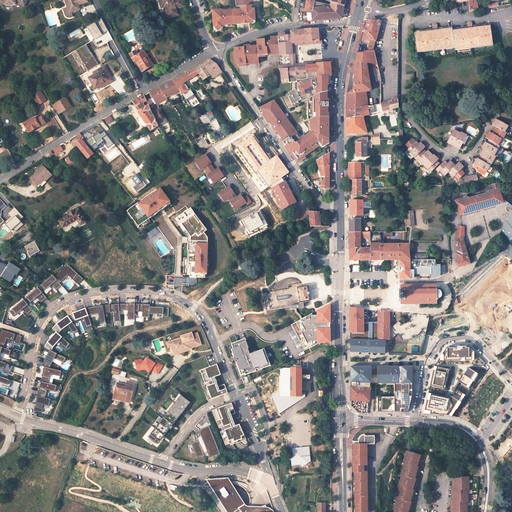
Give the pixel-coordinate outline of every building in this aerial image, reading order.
[(65,0),(68,9),(64,10),(66,17),(67,18),(68,18),(68,19),(69,19),(70,19),(74,17),(73,12),(81,9),(80,6),(88,3),(87,0),(65,0)] [(183,4),(181,0),(179,0),(174,2),(173,0),(158,0),(162,10),(165,9),(167,13),(183,4)] [(470,11),(478,10),(476,0),(468,0),(469,1),(470,11)] [(307,1),(305,12),(313,13),(314,3),(307,1)] [(330,6),(322,4),(314,3),(313,13),(312,14),(314,22),(341,19),(344,7),(331,3),(331,4),(330,6)] [(183,4),(167,13),(168,13),(170,18),(179,15),(177,8),(184,6),(183,4)] [(212,10),(213,26),(214,26),(215,28),(222,27),(222,24),(252,22),(251,20),(253,18),(254,18),(253,8),(251,8),(250,5),(240,6),(240,9),(221,11),(220,9),(212,10)] [(98,22),(104,34),(109,31),(103,19),(98,22)] [(372,51),(374,42),(375,42),(380,23),(376,19),(368,20),(366,23),(361,40),(364,41),(363,47),(358,46),(356,53),(372,51)] [(98,23),(90,27),(95,40),(104,36),(98,23)] [(414,32),(416,51),(454,46),(454,49),(493,43),(490,24),(472,26),(472,23),(466,24),(466,27),(452,29),(451,27),(437,29),(437,25),(430,26),(431,30),(414,32)] [(319,39),(318,30),(291,32),(291,37),(285,37),(285,36),(277,37),(277,38),(279,53),(279,56),(279,57),(289,56),(292,56),(291,45),(319,42),(319,39)] [(239,68),(246,67),(246,65),(255,64),(255,63),(258,63),(258,59),(258,56),(261,55),(262,57),(264,57),(267,57),(267,55),(275,55),(275,53),(279,53),(277,38),(270,39),(270,43),(264,43),(264,41),(256,42),(257,48),(250,49),(249,47),(243,48),(243,49),(234,50),(235,55),(236,55),(236,62),(235,62),(236,65),(238,68),(239,68)] [(330,64),(330,70),(332,69),(332,61),(313,63),(313,65),(295,66),(293,47),(322,44),(321,39),(319,39),(319,42),(291,45),(292,56),(289,56),(290,67),(278,68),(279,71),(280,71),(302,69),(302,68),(316,66),(316,65),(330,64)] [(99,65),(86,44),(75,50),(87,71),(99,65)] [(144,50),(133,57),(134,59),(133,60),(135,64),(137,63),(142,72),(153,65),(150,60),(144,50)] [(368,105),(367,95),(370,89),(369,81),(370,81),(369,74),(368,74),(367,69),(365,69),(366,64),(371,64),(376,63),(373,51),(372,51),(356,53),(354,67),(351,91),(348,94),(346,93),(346,95),(347,95),(346,105),(346,110),(361,107),(368,105)] [(203,80),(220,70),(216,65),(210,60),(196,68),(199,73),(203,80)] [(371,64),(375,81),(380,80),(376,63),(371,64)] [(330,70),(330,64),(316,65),(316,66),(302,68),(302,69),(280,71),(282,85),(297,83),(298,82),(298,83),(299,83),(331,77),(330,70)] [(100,71),(88,78),(95,90),(100,86),(102,85),(103,87),(113,81),(104,67),(99,69),(100,71)] [(185,88),(183,83),(199,73),(196,68),(177,79),(173,81),(179,91),(181,93),(188,89),(187,87),(185,88)] [(331,77),(299,83),(300,87),(286,95),(292,106),(305,100),(310,98),(316,95),(328,92),(331,77)] [(171,88),(174,94),(179,91),(173,81),(164,85),(167,90),(171,88)] [(166,98),(174,94),(171,88),(167,90),(164,85),(159,87),(166,98)] [(149,92),(156,105),(157,104),(158,106),(159,108),(168,101),(166,98),(159,87),(149,92)] [(30,94),(37,106),(45,101),(39,91),(33,95),(32,93),(30,94)] [(193,91),(185,94),(189,102),(196,98),(193,91)] [(310,129),(300,138),(299,139),(296,135),(297,134),(288,121),(287,122),(282,116),(283,115),(274,101),(260,109),(258,109),(288,151),(297,163),(305,158),(303,156),(303,155),(320,142),(321,144),(322,147),(328,143),(328,92),(316,95),(313,97),(313,119),(310,119),(310,129)] [(66,102),(62,96),(51,102),(55,110),(62,106),(62,105),(66,102)] [(133,103),(139,111),(145,108),(145,106),(143,107),(144,108),(143,109),(140,103),(143,102),(147,101),(144,96),(132,102),(133,103)] [(398,108),(397,99),(380,102),(372,104),(372,105),(368,105),(361,107),(363,116),(369,115),(369,114),(373,113),(373,114),(390,110),(389,110),(398,108)] [(157,111),(156,111),(150,100),(147,102),(148,104),(149,106),(158,125),(163,122),(157,111)] [(158,125),(149,106),(147,107),(145,108),(139,111),(138,112),(146,124),(146,125),(150,131),(159,127),(158,125)] [(345,136),(348,135),(366,134),(365,128),(364,125),(363,116),(361,107),(346,110),(346,124),(345,124),(345,136)] [(108,124),(114,122),(112,116),(105,118),(108,124)] [(23,124),(30,135),(41,129),(34,117),(23,124)] [(477,158),(473,164),(485,172),(489,166),(490,166),(495,157),(494,156),(499,147),(498,146),(502,140),(503,140),(507,134),(505,133),(509,126),(496,119),(493,125),(497,127),(493,134),(490,132),(486,138),(489,140),(487,144),(485,143),(481,149),(483,150),(479,155),(481,157),(479,160),(477,158)] [(454,130),(446,142),(452,146),(453,145),(459,148),(467,136),(461,132),(460,134),(454,130)] [(94,151),(98,148),(99,150),(105,145),(109,150),(115,145),(104,132),(101,134),(100,133),(94,138),(92,136),(86,141),(94,151)] [(252,136),(239,146),(269,187),(289,172),(277,155),(270,160),(252,136)] [(379,144),(379,139),(370,139),(366,140),(366,138),(359,138),(359,142),(355,143),(355,158),(366,158),(366,145),(379,144)] [(406,149),(414,156),(414,157),(421,165),(422,164),(430,171),(439,162),(436,160),(438,158),(432,153),(431,154),(426,149),(425,151),(422,148),(424,146),(419,141),(417,142),(414,140),(412,138),(410,138),(404,143),(404,146),(407,148),(406,149)] [(81,139),(75,144),(87,159),(93,154),(81,139)] [(320,142),(303,155),(303,156),(321,144),(320,142)] [(53,150),(56,154),(63,150),(60,145),(53,150)] [(318,169),(320,177),(328,175),(328,153),(316,159),(318,169)] [(205,155),(196,161),(201,169),(204,167),(206,171),(212,167),(210,163),(211,162),(205,155)] [(435,169),(438,171),(440,170),(445,175),(448,172),(454,177),(455,175),(459,179),(464,173),(464,167),(463,167),(464,166),(458,161),(455,164),(450,160),(447,163),(444,160),(435,169)] [(361,179),(361,163),(348,163),(348,180),(352,180),(361,179)] [(46,182),(52,176),(42,166),(35,172),(37,173),(38,174),(36,175),(35,174),(30,180),(37,187),(44,180),(46,182)] [(212,167),(206,171),(209,175),(214,182),(223,176),(218,168),(215,170),(212,167)] [(476,174),(463,177),(465,184),(478,182),(476,174)] [(320,177),(320,188),(322,189),(322,195),(328,195),(328,175),(320,177)] [(352,180),(352,195),(361,195),(360,187),(365,187),(364,181),(368,181),(368,176),(365,177),(365,179),(361,179),(352,180)] [(274,184),(271,187),(283,209),(295,202),(291,194),(289,191),(285,182),(280,185),(278,182),(274,184)] [(493,191),(486,192),(486,194),(469,199),(468,197),(456,202),(460,214),(495,204),(502,202),(501,201),(504,200),(502,194),(499,194),(496,184),(491,185),(493,191)] [(237,197),(229,187),(220,193),(225,201),(229,198),(236,209),(246,203),(247,205),(251,202),(247,196),(243,199),(240,195),(237,197)] [(157,192),(156,190),(128,211),(133,217),(132,218),(138,227),(164,208),(162,205),(169,201),(160,189),(157,192)] [(363,207),(371,207),(371,200),(362,200),(348,200),(349,208),(363,208),(363,207)] [(511,204),(511,206),(507,202),(506,204),(511,208),(510,210),(502,230),(503,232),(509,226),(511,229),(511,204)] [(190,208),(177,219),(179,222),(177,223),(184,232),(186,231),(191,238),(191,242),(188,242),(188,245),(191,245),(191,251),(188,251),(188,259),(184,259),(184,275),(190,275),(190,278),(206,278),(206,274),(207,274),(207,267),(206,267),(207,262),(208,238),(204,232),(207,230),(202,224),(201,225),(193,216),(195,215),(190,208)] [(309,212),(310,212),(308,208),(298,213),(300,217),(306,214),(309,212)] [(405,225),(414,225),(413,221),(412,220),(412,209),(404,210),(405,218),(405,225)] [(66,234),(86,223),(78,210),(74,213),(74,212),(73,212),(73,211),(72,211),(71,211),(70,211),(70,212),(69,212),(69,213),(69,214),(69,215),(70,215),(59,221),(66,234)] [(260,211),(240,221),(249,238),(268,228),(260,211)] [(308,215),(310,214),(310,226),(325,226),(325,222),(318,222),(318,211),(310,212),(309,212),(308,215)] [(201,225),(202,224),(195,215),(193,216),(201,225)] [(361,227),(361,219),(349,219),(349,231),(361,231),(361,227)] [(455,252),(458,265),(469,262),(462,238),(463,235),(464,233),(464,230),(463,229),(463,228),(463,227),(462,226),(461,225),(458,225),(455,240),(458,251),(455,252)] [(509,240),(511,238),(511,229),(509,226),(503,232),(509,240)] [(371,231),(365,231),(361,231),(349,231),(349,248),(371,247),(371,243),(371,241),(371,236),(371,233),(371,231)] [(378,241),(378,243),(371,243),(371,247),(371,260),(381,259),(380,242),(380,235),(371,236),(371,241),(378,241)] [(30,257),(40,251),(34,241),(24,247),(30,257)] [(410,244),(382,245),(382,242),(380,242),(381,259),(399,259),(412,259),(413,259),(425,258),(425,253),(413,254),(413,256),(412,257),(411,254),(409,254),(408,247),(411,247),(410,244)] [(349,248),(350,260),(360,260),(371,260),(371,247),(349,248)] [(511,265),(505,256),(467,297),(469,308),(473,313),(481,322),(485,327),(492,335),(494,337),(498,342),(509,333),(504,321),(508,310),(511,307),(511,265)] [(412,259),(399,259),(399,279),(410,279),(410,277),(414,277),(413,276),(416,276),(416,274),(431,273),(431,278),(432,278),(433,278),(435,277),(436,277),(437,277),(438,276),(439,276),(439,275),(440,273),(441,273),(442,272),(443,271),(444,270),(444,269),(444,264),(439,264),(439,263),(435,263),(435,258),(425,258),(413,259),(412,259)] [(0,275),(2,277),(4,274),(4,275),(6,272),(12,276),(14,274),(15,275),(19,269),(10,262),(7,266),(2,263),(0,266),(0,275)] [(83,279),(67,265),(55,277),(60,283),(68,275),(78,285),(83,279)] [(55,277),(53,275),(38,287),(42,292),(51,285),(56,290),(62,285),(60,283),(55,277)] [(295,279),(291,278),(292,284),(287,285),(285,282),(277,283),(271,290),(273,289),(274,291),(263,293),(266,310),(283,307),(283,311),(294,309),(295,312),(299,316),(300,319),(302,319),(300,315),(297,311),(296,309),(304,307),(303,302),(310,301),(308,286),(304,286),(302,283),(298,281),(295,279)] [(437,285),(399,285),(399,288),(398,288),(398,300),(399,300),(399,304),(437,304),(437,299),(438,299),(439,299),(440,298),(441,297),(442,298),(442,297),(441,296),(442,296),(442,294),(442,293),(441,292),(442,291),(441,290),(440,291),(440,290),(439,289),(438,289),(436,289),(437,285)] [(42,292),(38,287),(23,299),(25,301),(28,304),(36,297),(41,303),(47,298),(42,292)] [(28,304),(23,299),(9,311),(13,316),(22,309),(26,314),(32,310),(28,304)] [(119,304),(103,305),(104,313),(114,312),(115,322),(120,322),(119,311),(119,304)] [(135,311),(135,304),(119,304),(119,311),(128,311),(128,320),(135,320),(135,311)] [(150,307),(150,305),(135,304),(135,311),(143,312),(142,317),(149,318),(150,314),(150,307)] [(330,342),(330,304),(317,311),(317,315),(312,315),(312,314),(302,319),(305,324),(294,330),(304,349),(312,344),(312,341),(315,341),(317,341),(317,343),(330,342)] [(104,313),(103,305),(85,309),(88,316),(99,314),(100,324),(106,323),(104,313)] [(350,333),(363,333),(363,308),(350,306),(350,333)] [(169,318),(169,308),(150,307),(150,314),(163,315),(163,317),(169,318)] [(88,316),(85,309),(73,313),(67,316),(72,322),(76,321),(83,318),(87,327),(92,326),(88,316)] [(389,311),(377,310),(378,338),(389,339),(389,311)] [(426,334),(430,315),(415,314),(407,313),(407,315),(407,316),(408,317),(408,319),(408,321),(406,322),(405,324),(403,324),(402,324),(401,323),(399,322),(398,320),(391,327),(394,330),(392,332),(394,335),(396,333),(401,338),(400,340),(401,340),(404,340),(405,340),(406,340),(408,339),(411,338),(413,337),(415,336),(418,334),(420,332),(421,330),(426,334)] [(72,322),(67,316),(56,324),(52,329),(56,332),(58,333),(61,330),(68,325),(74,334),(78,331),(72,322)] [(294,330),(305,324),(302,319),(300,319),(291,324),(294,330)] [(0,329),(0,346),(2,347),(5,338),(18,343),(21,336),(0,329)] [(58,333),(56,332),(47,342),(45,347),(47,348),(48,349),(51,350),(53,347),(58,341),(66,348),(70,344),(58,333)] [(202,345),(198,333),(188,336),(187,334),(181,336),(182,337),(167,343),(172,356),(192,349),(192,348),(202,345)] [(267,354),(264,348),(256,352),(256,353),(254,354),(252,354),(250,355),(248,348),(249,348),(245,338),(237,341),(235,335),(229,338),(233,349),(231,349),(234,357),(236,356),(239,363),(237,364),(241,375),(245,373),(245,374),(256,370),(255,369),(262,366),(262,368),(271,365),(267,357),(267,354)] [(386,341),(352,339),(351,352),(385,353),(386,341)] [(2,347),(0,346),(0,352),(9,355),(8,357),(15,359),(18,352),(2,347)] [(440,356),(440,360),(474,360),(474,351),(470,347),(448,347),(440,356)] [(66,358),(51,350),(48,349),(47,348),(45,351),(48,353),(44,362),(43,366),(45,367),(50,368),(51,366),(54,358),(64,363),(66,358)] [(141,360),(135,361),(137,368),(141,367),(145,369),(149,372),(151,370),(157,374),(162,366),(155,362),(154,363),(146,358),(144,362),(141,360)] [(13,365),(0,361),(0,366),(4,368),(3,370),(10,373),(13,365)] [(217,392),(212,378),(221,374),(217,364),(211,366),(211,365),(209,366),(210,367),(200,370),(205,383),(208,382),(209,385),(206,386),(211,399),(228,393),(225,384),(217,387),(218,391),(217,392)] [(408,411),(412,396),(412,366),(378,366),(378,383),(394,383),(394,396),(382,396),(382,411),(408,411)] [(450,369),(434,366),(430,385),(446,388),(450,369)] [(60,376),(62,371),(50,368),(45,367),(41,381),(49,383),(51,374),(60,376)] [(291,368),(291,396),(301,395),(301,392),(306,392),(311,392),(311,381),(301,380),(301,367),(291,367),(291,368)] [(372,367),(350,367),(350,382),(361,382),(372,382),(372,367)] [(445,414),(451,416),(479,374),(468,367),(448,399),(428,395),(424,414),(445,414)] [(291,396),(291,368),(281,368),(281,391),(281,395),(291,396)] [(11,380),(0,376),(0,382),(2,383),(2,385),(9,387),(11,380)] [(55,392),(57,385),(49,383),(41,381),(37,396),(45,398),(47,390),(55,392)] [(115,383),(112,395),(122,397),(121,400),(128,402),(133,383),(128,382),(129,381),(125,381),(124,387),(120,386),(121,384),(115,383)] [(350,400),(356,401),(356,402),(358,402),(358,401),(362,401),(362,402),(364,402),(364,401),(369,401),(370,395),(372,395),(372,392),(370,392),(370,388),(361,387),(361,382),(350,382),(350,400)] [(156,412),(155,413),(162,419),(147,437),(157,444),(169,429),(166,426),(169,422),(172,425),(181,414),(178,411),(182,405),(186,408),(190,402),(174,389),(158,410),(157,409),(155,411),(156,412)] [(281,395),(281,391),(272,396),(280,414),(306,397),(306,392),(301,392),(301,395),(291,396),(281,395)] [(49,406),(51,399),(45,398),(37,396),(34,410),(42,412),(44,404),(49,406)] [(232,423),(228,411),(229,411),(231,415),(235,413),(231,403),(216,409),(223,427),(221,428),(222,431),(224,430),(230,444),(245,437),(239,424),(233,426),(232,423)] [(198,441),(191,443),(196,457),(204,455),(204,457),(212,457),(220,454),(209,426),(200,429),(201,430),(199,431),(200,433),(196,435),(198,441)] [(368,465),(368,445),(376,444),(376,436),(367,436),(366,436),(364,436),(362,437),(361,438),(360,439),(359,441),(358,444),(358,445),(354,445),(354,472),(357,472),(356,511),(368,511),(368,472),(366,472),(366,464),(368,465)] [(301,467),(310,461),(309,446),(290,448),(292,466),(301,465),(301,467)] [(418,455),(404,451),(400,462),(402,463),(399,475),(400,475),(397,487),(399,487),(395,500),(397,500),(394,511),(395,511),(394,511),(409,511),(412,503),(410,503),(414,492),(412,491),(416,479),(414,478),(417,467),(415,467),(418,455)] [(218,478),(213,478),(211,482),(214,487),(227,507),(230,511),(239,506),(244,511),(275,511),(273,508),(271,507),(269,506),(266,505),(266,503),(250,510),(247,505),(246,504),(242,497),(236,488),(232,482),(230,478),(229,476),(218,477),(218,478)] [(468,477),(453,478),(454,489),(452,489),(453,501),(451,501),(451,511),(469,511),(468,500),(470,500),(469,489),(468,477)]
